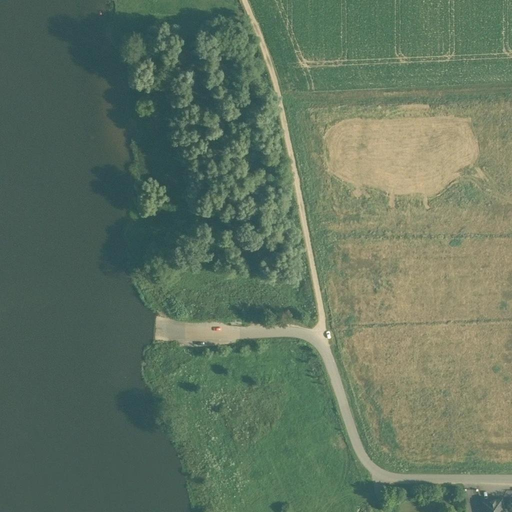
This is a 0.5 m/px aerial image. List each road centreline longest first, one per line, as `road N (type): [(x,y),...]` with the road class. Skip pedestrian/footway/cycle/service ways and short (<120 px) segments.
road 1 (track): [(244,0),(277,91),(323,325),(315,339)]
road 2 (tertiary): [(379,472),(356,444),(315,339),(296,331),(153,330)]
road 3 (tertiary): [(511,479),(379,472)]
